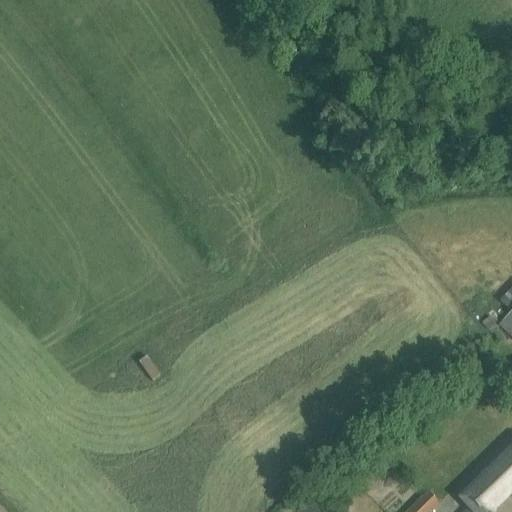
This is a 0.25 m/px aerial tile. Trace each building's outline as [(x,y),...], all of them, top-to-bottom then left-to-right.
[(495,303),(511,288),(499,275),(483,291),(495,303)] [(511,338),(511,310),(498,325),(511,338)] [(511,445),(459,498),(468,507),(462,511),(490,511),(489,510),(510,490),(511,492),(511,445)] [(432,511),(440,505),(426,491),(406,511),(432,511)] [(301,511),(319,511),(310,502),(301,511)]
